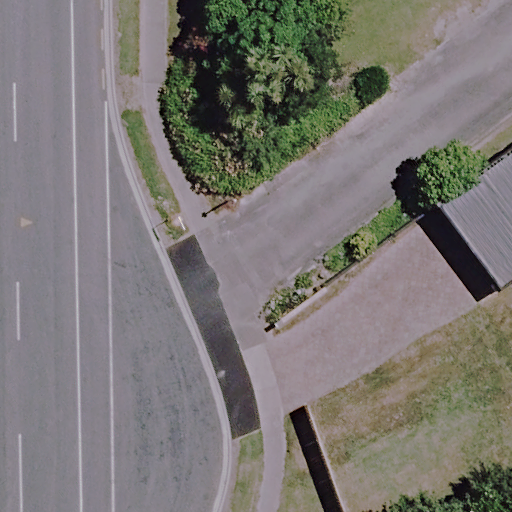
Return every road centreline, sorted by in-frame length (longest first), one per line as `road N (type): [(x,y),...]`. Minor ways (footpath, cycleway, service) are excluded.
road 1 (residential): [(23,402),(511,68)]
road 2 (tertiary): [(15,0),(23,402)]
